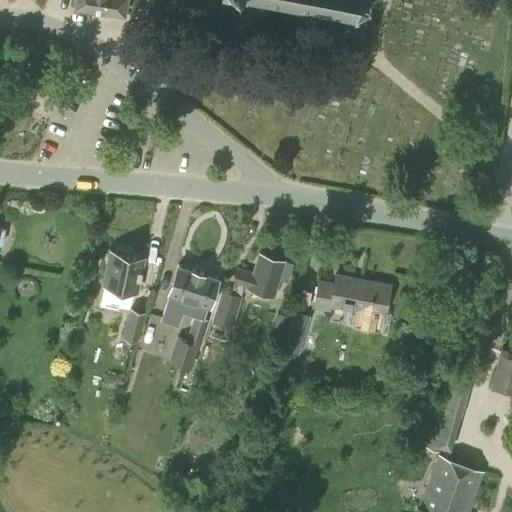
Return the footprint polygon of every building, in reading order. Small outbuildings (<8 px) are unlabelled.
[(98,10),(100,0),(75,0),(74,7),(98,10)] [(100,0),(98,10),(124,14),(126,0),(100,0)] [(276,0),(307,6),(303,28),(363,39),(368,9),(369,9),(370,6),(367,6),(367,0),(276,0)] [(127,254),(128,250),(116,247),(115,251),(110,250),(104,283),(102,294),(104,299),(107,302),(118,305),(124,303),(127,298),(129,288),(135,289),(142,257),(127,254)] [(271,296),(283,260),(259,252),(254,270),(237,265),(232,282),(233,282),(230,292),(220,289),(211,321),(232,327),(242,294),(241,294),(243,286),(248,287),(248,288),(271,296)] [(209,306),(218,276),(176,262),(166,292),(168,292),(160,319),(178,325),(182,312),(194,315),(203,318),(203,317),(207,305),(209,306)] [(389,284),(334,272),(332,283),(317,280),(311,305),(328,308),(329,303),(355,309),(352,325),(378,330),(381,314),(383,314),(389,284)] [(138,338),(146,310),(129,305),(122,334),(138,338)] [(298,353),(309,314),(291,309),(280,348),(298,353)] [(191,367),(207,319),(203,317),(203,318),(194,315),(186,337),(177,334),(168,359),(191,367)] [(511,392),(511,357),(500,354),(491,387),(511,392)] [(273,362),(271,374),(296,377),(297,365),(273,362)] [(450,447),(468,384),(446,378),(427,446),(437,449),(439,444),(450,447)] [(466,511),(482,471),(439,454),(419,506),(417,505),(414,511),(466,511)]
